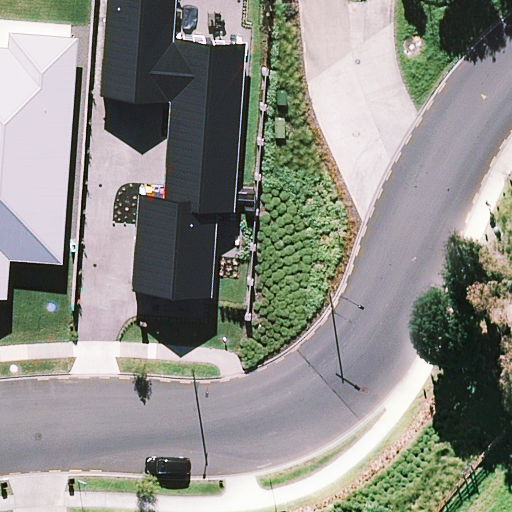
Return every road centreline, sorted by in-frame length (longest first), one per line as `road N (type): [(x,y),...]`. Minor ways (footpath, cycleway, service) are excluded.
road 1 (residential): [(29,425),(268,426),(310,412),(350,386),(379,345),(431,210)]
road 2 (residential): [(331,0),(368,126),(431,210)]
road 3 (residential): [(431,210),(460,149),(511,81)]
